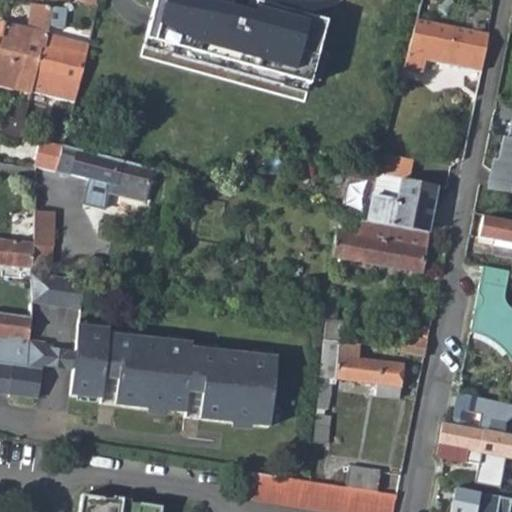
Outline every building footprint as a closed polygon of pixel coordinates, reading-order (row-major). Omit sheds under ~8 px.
[(305,104),(327,21),(249,0),(153,0),(148,19),(137,59),(305,104)] [(0,85),(31,93),(46,33),(47,28),(61,29),(69,10),(32,3),(29,28),(4,21),(1,36),(0,35),(0,85)] [(418,17),(404,70),(418,73),(421,56),(483,69),(491,31),(418,17)] [(46,33),(31,93),(71,105),(86,45),(46,33)] [(39,140),(33,165),(55,171),(61,145),(39,140)] [(490,165),(487,188),(511,192),(511,142),(506,142),(501,140),(496,166),(490,165)] [(61,145),(55,171),(107,185),(106,191),(142,200),(150,168),(61,145)] [(315,148),(312,162),(338,167),(342,154),(315,148)] [(382,154),(377,175),(383,176),(387,155),(382,154)] [(387,155),(383,176),(407,181),(411,160),(387,155)] [(350,169),(348,176),(375,182),(377,175),(350,169)] [(367,220),(367,222),(393,227),(428,235),(438,187),(407,181),(383,176),(377,175),(375,182),(367,220)] [(353,179),(351,192),(370,195),(372,182),(353,179)] [(511,223),(483,218),(478,238),(498,242),(511,244),(511,223)] [(337,223),(330,257),(385,269),(393,227),(367,222),(367,220),(361,221),(359,228),(337,223)] [(393,227),(385,269),(419,276),(428,235),(393,227)] [(0,264),(3,265),(30,267),(32,242),(0,238),(0,264)] [(511,244),(498,242),(497,248),(511,251),(511,244)] [(3,265),(2,276),(29,279),(30,271),(30,267),(3,265)] [(510,271),(483,266),(478,290),(479,291),(478,293),(479,294),(480,296),(480,297),(481,298),(481,300),(482,302),(481,303),(481,304),(480,306),(479,307),(477,308),(476,309),(475,309),(474,311),(470,332),(471,333),(474,334),(477,334),(480,336),(483,337),(487,339),(490,341),(493,342),(496,345),(500,348),(503,351),(505,354),(508,357),(509,360),(511,362),(511,364),(511,312),(511,311),(509,309),(507,306),(506,304),(506,301),(505,298),(505,296),(505,293),(510,271)] [(30,271),(29,279),(30,306),(78,311),(83,279),(30,271)] [(316,294),(313,317),(324,319),(322,341),(338,343),(341,321),(335,320),(337,291),(335,290),(335,284),(328,283),(327,295),(316,294)] [(0,301),(0,314),(31,319),(30,306),(0,301)] [(0,315),(0,337),(27,343),(31,320),(0,315)] [(396,347),(395,353),(424,360),(428,344),(431,329),(421,327),(418,340),(399,335),(396,347)] [(72,375),(70,397),(115,404),(114,407),(201,416),(200,420),(270,427),(277,357),(191,348),(192,344),(108,336),(109,331),(76,328),(74,354),(72,375)] [(322,341),(312,443),(327,445),(330,418),(323,417),(323,410),(327,410),(329,380),(375,385),(373,398),(398,401),(401,366),(357,360),(358,345),(338,343),(322,341)] [(0,366),(0,395),(38,401),(42,371),(45,351),(46,345),(27,343),(22,370),(0,366)] [(382,350),(395,353),(396,347),(379,343),(378,349),(382,350)] [(45,351),(42,371),(72,375),(74,354),(45,351)] [(453,411),(481,416),(484,400),(460,394),(457,394),(453,411)] [(474,484),(499,489),(504,459),(511,460),(511,455),(511,438),(450,427),(442,425),(435,457),(444,459),(478,465),(474,484)] [(348,467),(344,489),(376,495),(380,473),(348,467)] [(245,471),(240,498),(320,511),(392,511),(396,498),(376,495),(344,489),(245,471)] [(454,489),(449,511),(454,511),(459,491),(454,489)] [(494,511),(498,500),(459,491),(454,511),(494,511)] [(83,497),(80,511),(170,511),(129,505),(130,502),(113,499),(112,502),(83,497)]
